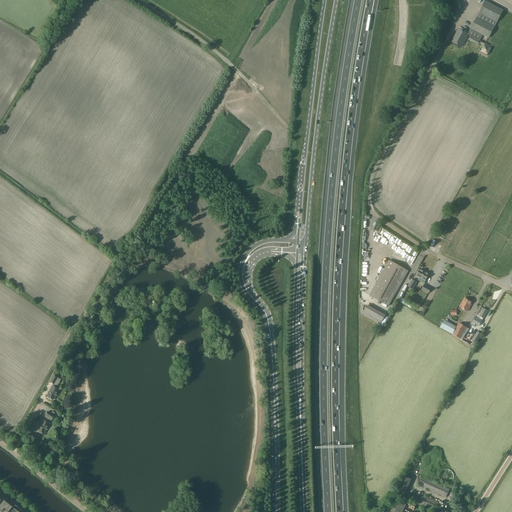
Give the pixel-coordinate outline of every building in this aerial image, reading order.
[(488,38),(503,11),(486,1),(471,29),(472,29),(469,35),(479,41),(483,35),(488,38)] [(461,47),(468,34),(458,29),(452,42),(461,47)] [(486,56),(491,47),(485,44),(481,53),(486,56)] [(378,233),(382,236),(378,241),(385,246),(388,241),(396,247),(399,243),(384,232),(382,235),(379,232),(378,233)] [(404,262),(412,262),(412,259),(415,259),(415,257),(413,257),(413,256),(414,256),(414,251),(406,251),(406,248),(399,248),(399,256),(404,256),(404,262)] [(389,306),(408,271),(389,260),(370,295),(389,306)] [(425,281),(429,274),(420,269),(417,276),(425,281)] [(413,289),(417,282),(413,280),(408,287),(413,289)] [(473,302),(465,298),(460,307),(468,311),(473,302)] [(380,325),(385,316),(367,305),(362,314),(380,325)] [(475,316),(473,320),(473,321),(472,322),(471,324),(474,326),(475,324),(479,326),(488,311),(480,307),(476,314),(476,315),(476,316),(475,316)] [(460,324),(458,328),(445,320),(441,327),(454,334),(457,336),(458,337),(460,338),(466,327),(460,324)] [(477,343),(482,334),(477,332),(472,341),(477,343)] [(57,378),(53,375),(49,382),(53,384),(52,386),(46,396),(53,400),(55,396),(56,396),(57,394),(57,393),(59,390),(56,388),(60,380),(57,378)] [(44,434),(46,430),(47,430),(48,428),(48,427),(50,424),(49,423),(51,419),(52,420),(54,416),(47,412),(45,416),(43,420),(37,430),(44,434)] [(447,484),(449,484),(451,483),(452,482),(453,480),(454,478),(454,477),(454,475),(453,473),(452,472),(451,470),(449,470),(447,470),(445,470),(443,470),(442,471),(441,473),(440,475),(440,477),(440,479),(441,481),(442,482),(443,483),(445,484),(447,484)] [(403,498),(411,480),(403,477),(395,495),(403,498)] [(446,498),(450,490),(423,477),(419,485),(446,498)] [(435,511),(439,511),(443,505),(415,493),(412,501),(435,511)] [(402,511),(406,505),(392,499),(386,511),(402,511)]
